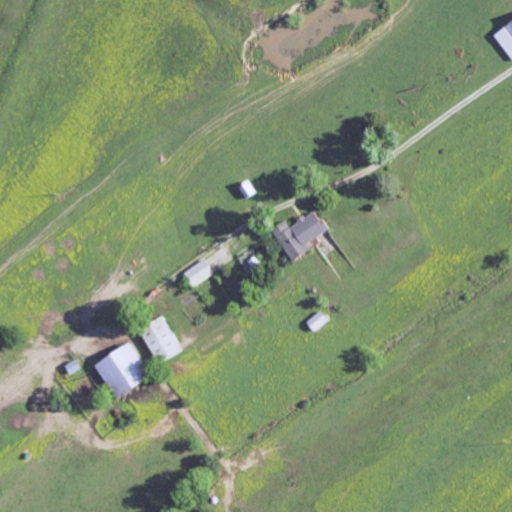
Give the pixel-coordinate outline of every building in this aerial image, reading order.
[(511,24),(497,35),(511,56),(511,24)] [(296,263),(314,252),(310,245),(332,232),(320,212),(294,228),(291,222),(277,231),(296,263)] [(188,274),(198,288),(219,274),(209,260),(188,274)] [(317,333),(332,322),(324,312),(309,323),(317,333)] [(144,331),(163,364),(186,351),(167,318),(144,331)] [(101,365),(121,401),(156,381),(136,345),(101,365)]
